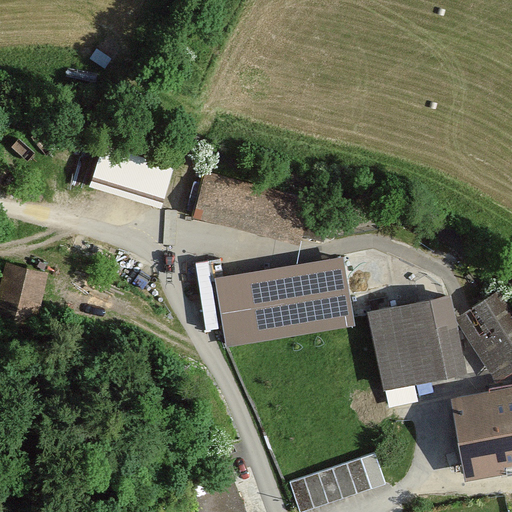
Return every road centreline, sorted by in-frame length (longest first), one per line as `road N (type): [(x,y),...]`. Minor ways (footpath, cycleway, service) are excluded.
road 1 (residential): [(380,511),(425,490),(444,423),(438,399),(488,392),(462,330),(460,286),(421,259),(369,250),(129,233)]
road 2 (residential): [(284,511),(204,344),(129,233)]
road 3 (track): [(129,233),(0,194)]
